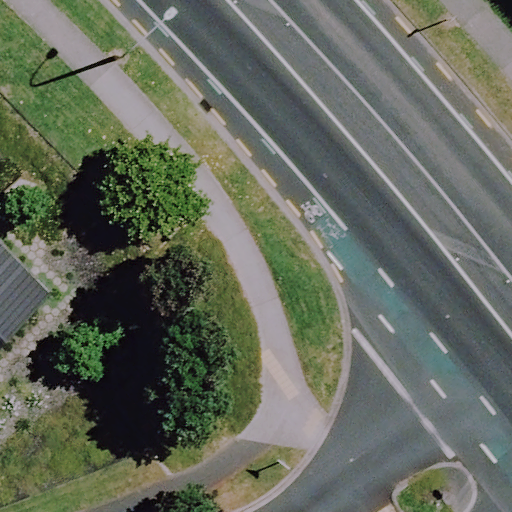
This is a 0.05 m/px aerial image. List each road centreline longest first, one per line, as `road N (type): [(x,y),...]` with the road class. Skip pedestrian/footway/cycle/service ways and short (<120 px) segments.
road 1 (secondary): [(250,0),(423,191),(511,313)]
road 2 (residential): [(411,511),(511,437)]
